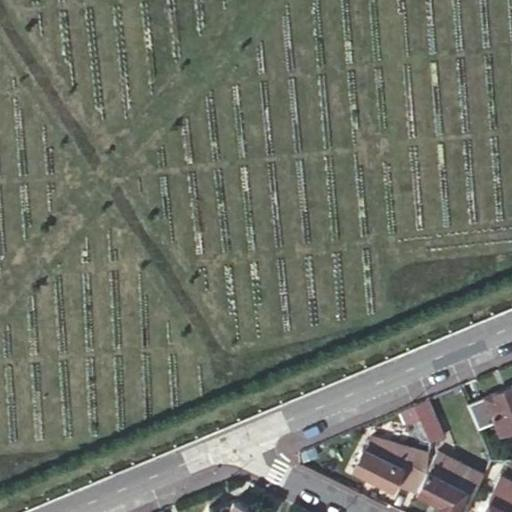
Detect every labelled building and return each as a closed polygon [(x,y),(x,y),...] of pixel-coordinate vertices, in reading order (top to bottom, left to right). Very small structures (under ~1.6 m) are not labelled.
[(511,384),(468,403),(478,428),(495,421),(500,433),(511,428),(511,384)] [(428,398),(414,404),(429,439),(444,435),(428,398)] [(392,486),(396,478),(410,452),(412,447),(373,431),(367,443),(366,442),(353,467),(392,486)] [(426,469),(448,480),(474,492),(479,481),(483,473),(436,449),(432,457),(427,455),(427,460),(426,469)] [(396,478),(416,489),(426,469),(427,460),(410,452),(396,478)] [(438,502),(457,511),(463,511),(474,492),(448,480),(426,469),(416,489),(439,500),(438,502)] [(511,511),(511,495),(495,487),(482,511),(511,511)] [(250,511),(252,510),(248,508),(248,506),(238,501),(237,503),(234,502),(230,507),(226,505),(221,507),(219,511),(208,506),(205,511),(250,511)]
